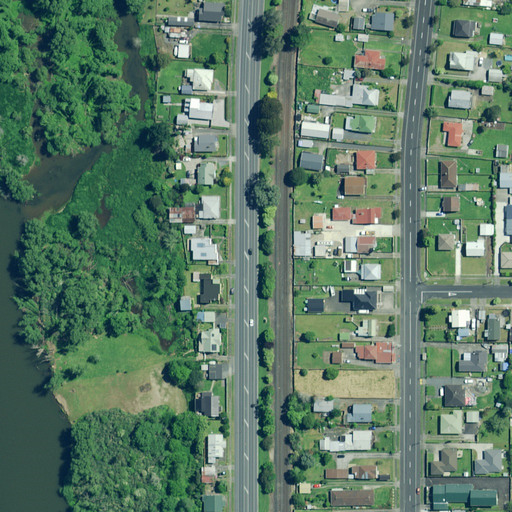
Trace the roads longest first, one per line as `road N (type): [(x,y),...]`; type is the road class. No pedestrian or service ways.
road 1 (secondary): [(245,511),(249,0)]
road 2 (residential): [(425,0),(409,168),(409,291)]
road 3 (residential): [(409,291),(409,511)]
